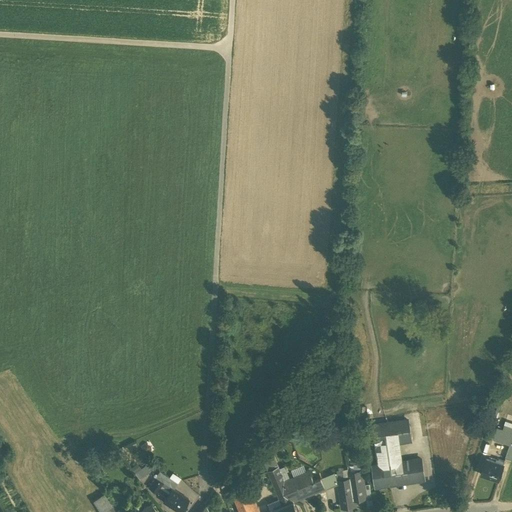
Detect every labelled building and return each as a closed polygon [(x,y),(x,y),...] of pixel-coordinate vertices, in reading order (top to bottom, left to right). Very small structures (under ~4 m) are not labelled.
[(408,419),(372,425),(375,445),(377,445),(378,452),(385,451),(390,484),(424,479),(421,459),(400,462),(397,442),(411,440),(408,419)] [(503,430),(511,433),(511,427),(505,425),(503,430)] [(511,433),(503,430),(497,428),(493,439),(509,445),(510,444),(511,439),(511,433)] [(272,449),(261,454),(268,470),(278,466),(272,449)] [(385,451),(378,452),(380,463),(373,464),(376,486),(390,484),(385,451)] [(498,463),(486,459),(481,474),(498,480),(503,465),(504,461),(499,459),(498,463)] [(285,481),(279,466),(278,466),(268,470),(280,499),(281,499),(283,505),(293,501),(285,481)] [(350,478),(354,500),(366,498),(362,470),(349,472),(350,478)] [(177,483),(159,471),(155,478),(163,483),(171,488),(173,489),(177,483)] [(310,471),(285,481),(293,501),(294,500),(325,488),(321,478),(314,481),(310,471)] [(321,478),(325,488),(326,489),(339,484),(338,480),(337,480),(334,472),(321,478)] [(163,483),(155,478),(149,487),(156,492),(157,491),(163,483)] [(354,500),(350,478),(338,480),(339,484),(342,508),(355,506),(354,500)] [(255,507),(245,481),(231,486),(241,511),(260,511),(258,506),(255,507)] [(171,488),(163,483),(157,491),(165,497),(171,488)] [(173,489),(171,488),(165,497),(163,501),(180,511),(188,499),(173,489)] [(105,491),(92,500),(99,511),(112,511),(117,508),(105,491)] [(283,505),(273,509),(274,511),(298,511),(294,500),(293,501),(283,505)]
